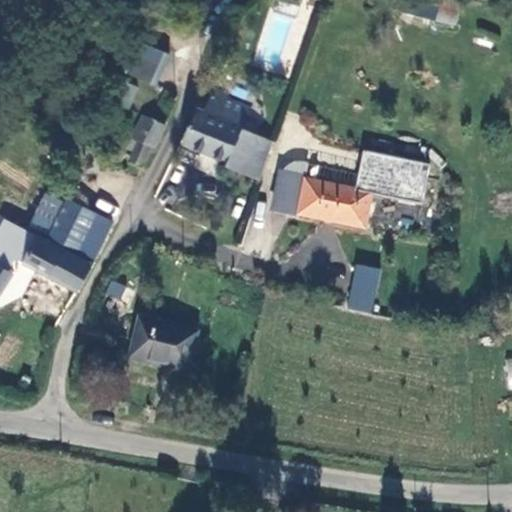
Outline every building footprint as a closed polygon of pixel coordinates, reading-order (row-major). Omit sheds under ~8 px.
[(439,0),(405,0),(404,8),(438,15),(459,18),(462,4),(439,0)] [(163,53),(139,42),(124,72),(149,83),(163,53)] [(217,162),(250,178),(265,140),(235,125),(243,107),(218,96),(220,91),(209,86),(206,91),(204,90),(196,109),(189,106),(175,139),(219,159),(217,162)] [(148,148),(158,123),(137,113),(125,137),(133,141),(128,152),(125,159),(137,165),(144,147),(148,148)] [(133,141),(125,137),(120,147),(128,152),(133,141)] [(365,210),(369,179),(303,169),(303,167),(279,163),(274,198),(298,202),(299,200),(365,210)] [(72,251),(90,215),(62,201),(44,237),(72,251)] [(242,252),(265,257),(274,212),(251,207),(242,252)] [(87,266),(37,240),(14,229),(1,253),(73,290),(87,266)] [(372,279),(376,256),(356,254),(354,276),(372,279)] [(186,372),(193,330),(133,320),(126,362),(186,372)]
